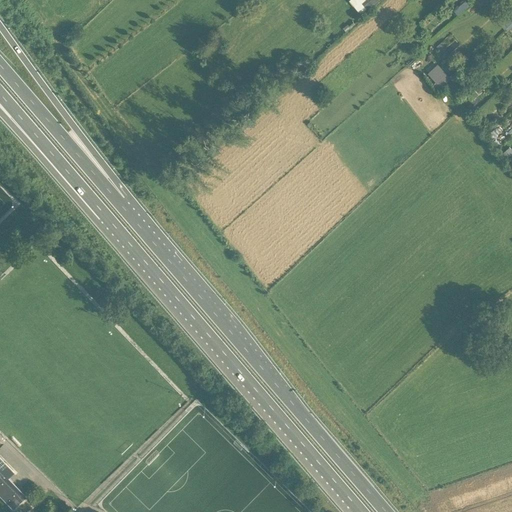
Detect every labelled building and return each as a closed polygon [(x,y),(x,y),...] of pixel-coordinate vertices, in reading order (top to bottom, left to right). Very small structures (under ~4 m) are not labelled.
[(368,9),(378,0),(349,0),(358,11),(359,11),(361,14),(367,9),(368,9)] [(511,22),(511,8),(498,21),(505,29),(511,22)] [(206,53),(215,45),(212,42),(203,49),(206,53)] [(455,67),(448,60),(441,66),(448,73),(455,67)] [(499,133),(495,128),(486,136),(491,141),(499,133)] [(511,155),(511,149),(509,147),(501,154),(507,160),(511,155)] [(0,455),(0,495),(13,509),(26,497),(7,477),(14,470),(0,455)]
